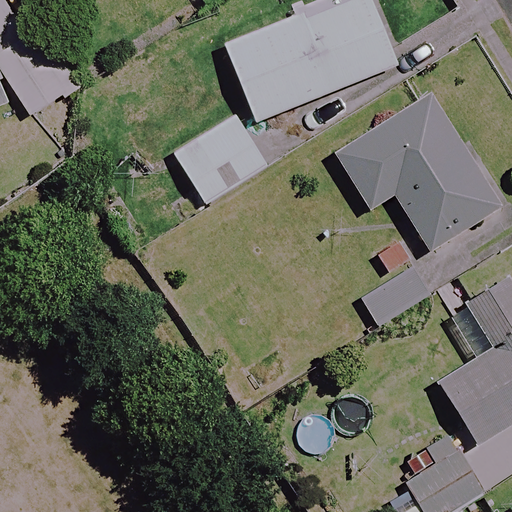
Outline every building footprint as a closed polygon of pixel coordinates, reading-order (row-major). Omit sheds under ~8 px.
[(0,0),(0,111),(21,102),(27,117),(77,94),(51,36),(34,0),(0,0)] [(399,69),(372,0),(357,0),(227,50),(256,124),(399,69)] [(500,213),(432,100),(337,157),(370,212),(396,197),(431,255),(500,213)] [(272,168),(239,116),(174,157),(196,191),(174,205),(185,223),(272,168)] [(430,295),(413,267),(399,245),(379,258),(393,280),(357,302),(374,329),(430,295)] [(511,292),(507,286),(450,324),(475,362),(440,385),(483,451),(511,431),(511,292)] [(394,511),(471,511),(466,505),(485,492),(447,438),(426,454),(436,469),(388,503),(394,511)]
